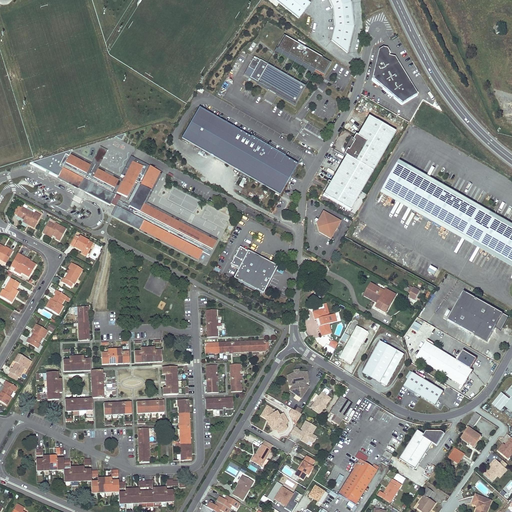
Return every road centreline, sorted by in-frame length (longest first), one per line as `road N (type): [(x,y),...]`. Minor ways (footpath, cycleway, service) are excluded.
road 1 (unclassified): [(297,343),(292,319),(304,187),(355,92),(374,35)]
road 2 (residential): [(11,426),(22,423),(128,469),(191,468),(200,458),(196,339)]
road 3 (secondary): [(396,0),(458,108),(511,159)]
road 4 (unclassified): [(297,343),(402,410),(425,416),(469,406)]
road 5 (residential): [(0,363),(54,266),(45,249),(0,223)]
road 6 (residential): [(442,511),(502,424),(469,406)]
